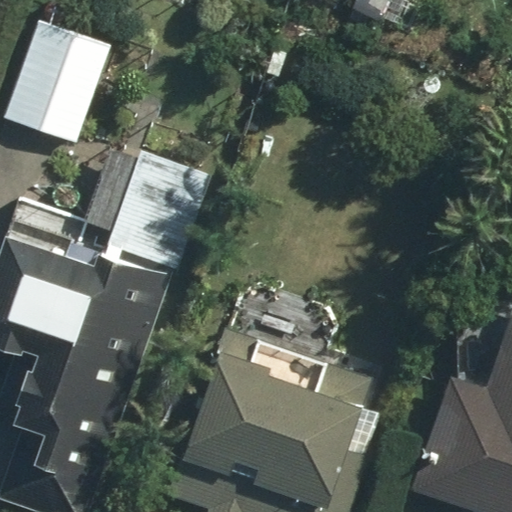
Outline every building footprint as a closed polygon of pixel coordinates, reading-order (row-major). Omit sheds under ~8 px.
[(511,4),(511,0),(450,0),(487,33),(511,4)] [(105,45),(27,22),(0,112),(0,118),(77,141),(105,45)] [(0,482),(0,504),(24,511),(87,511),(159,290),(0,239),(0,353),(22,361),(0,430),(15,435),(0,482)] [(511,511),(511,300),(479,393),(439,380),(402,492),(461,511),(511,511)] [(336,511),(379,385),(218,332),(162,500),(197,511),(336,511)]
